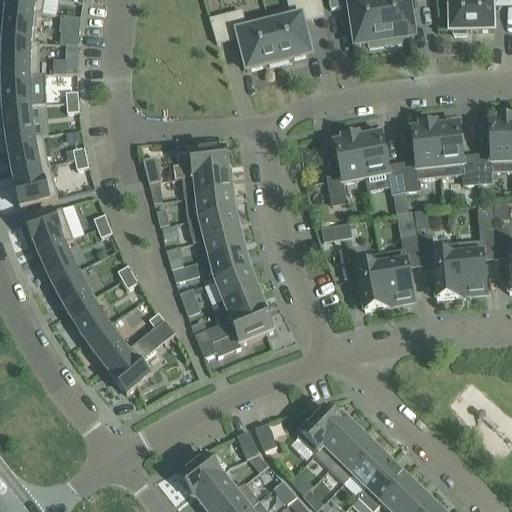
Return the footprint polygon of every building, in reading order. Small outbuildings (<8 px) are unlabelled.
[(8,0),(7,12),(43,17),(45,0),(8,0)] [(320,0),(298,0),(287,3),(292,22),(269,28),(279,66),(311,58),(303,26),(325,20),(320,0)] [(352,26),(355,50),(369,47),(370,51),(386,49),(378,0),(375,0),(359,2),(358,0),(328,0),(330,13),(343,11),(346,27),(352,26)] [(378,0),(386,49),(401,47),(401,43),(415,41),(411,17),(417,16),(415,0),(416,0),(378,0)] [(467,39),(467,35),(494,35),(493,10),(511,9),(511,0),(469,0),(469,3),(450,4),(450,35),(454,35),(454,39),(467,39)] [(7,12),(3,45),(40,47),(35,46),(38,17),(43,18),(43,17),(7,12)] [(217,48),(230,44),(239,42),(247,74),(279,66),(269,28),(247,33),(242,14),(209,22),(217,48)] [(79,50),(80,36),(62,34),(61,48),(79,50)] [(3,45),(2,79),(39,78),(40,47),(3,45)] [(66,59),(78,60),(79,50),(67,49),(66,59)] [(39,78),(2,79),(4,112),(31,110),(29,80),(39,80),(39,78)] [(67,107),(79,106),(78,96),(66,97),(67,107)] [(80,116),(79,106),(67,107),(68,117),(80,116)] [(31,110),(4,112),(7,145),(44,140),(44,139),(36,140),(34,140),(31,110)] [(511,121),(499,122),(499,126),(490,127),(491,159),(477,160),(479,188),(492,188),(492,177),(511,176),(511,121)] [(420,129),(421,133),(412,134),(416,167),(402,168),(406,196),(420,195),(419,184),(441,182),(436,132),(437,131),(436,127),(420,129)] [(459,129),(437,131),(436,132),(441,182),(464,179),(465,190),(479,188),(477,160),(463,161),(459,129)] [(328,183),(333,210),(347,207),(343,188),(366,183),(358,143),(359,143),(358,139),(343,142),(343,146),(335,148),(341,180),(328,183)] [(382,139),(359,143),(358,143),(366,183),(389,179),(393,199),(406,196),(402,168),(388,171),(382,139)] [(7,145),(13,178),(51,170),(50,169),(49,169),(44,140),(7,145)] [(75,164),(87,162),(85,152),(73,155),(75,164)] [(226,156),(226,153),(190,157),(193,182),(195,182),(195,181),(229,177),(227,157),(227,156),(226,156)] [(162,186),(156,161),(143,165),(150,189),(161,186),(162,186)] [(89,172),(87,162),(75,164),(78,174),(89,172)] [(51,170),(13,178),(16,190),(15,190),(21,212),(59,202),(51,170)] [(195,182),(193,182),(180,184),(182,204),(197,202),(233,197),(230,176),(229,177),(195,181),(195,182)] [(161,186),(150,189),(155,207),(163,206),(161,186)] [(235,217),(233,197),(197,202),(200,223),(235,217)] [(34,246),(39,258),(64,248),(74,244),(62,212),(26,226),(33,246),(34,246)] [(157,216),(160,230),(169,229),(166,214),(157,216)] [(205,245),(240,236),(235,217),(200,223),(205,245)] [(94,224),(97,233),(109,229),(105,219),(94,224)] [(109,229),(97,233),(101,242),(112,238),(109,229)] [(170,230),(161,231),(164,243),(172,242),(170,230)] [(336,231),(322,234),(325,248),(339,245),(336,231)] [(481,236),(483,257),(459,259),(458,259),(462,301),(463,301),(463,300),(487,297),(484,264),(497,263),(496,235),(481,236)] [(496,235),(497,263),(510,263),(510,298),(511,297),(511,253),(510,254),(510,235),(496,235)] [(245,256),(243,247),(240,236),(205,245),(211,265),(245,256)] [(417,242),(421,270),(434,269),(437,303),(462,301),(458,259),(459,259),(458,248),(433,250),(432,241),(417,242)] [(417,242),(403,245),(404,254),(380,258),(390,311),(391,310),(390,309),(414,305),(408,272),(421,270),(417,242)] [(64,248),(39,258),(52,287),(76,275),(64,248)] [(341,256),(346,283),(359,281),(365,315),(390,311),(380,258),(356,263),(354,254),(341,256)] [(216,286),(250,275),(245,256),(211,265),(216,286)] [(182,266),(170,270),(172,275),(173,274),(184,271),(182,266)] [(118,276),(123,285),(133,279),(128,270),(118,276)] [(76,275),(52,287),(53,288),(69,318),(92,304),(96,302),(80,273),(76,275)] [(258,293),(250,275),(216,286),(225,307),(258,293)] [(133,279),(123,285),(128,294),(138,287),(133,279)] [(195,293),(181,299),(187,314),(201,308),(195,293)] [(266,312),(258,293),(225,307),(232,325),(264,312),(264,313),(266,312)] [(92,304),(69,318),(86,345),(108,330),(92,304)] [(207,335),(195,340),(205,363),(217,358),(213,348),(236,338),(240,349),(273,335),(272,332),(273,332),(272,331),(264,313),(264,312),(232,325),(230,325),(208,335),(207,335)] [(156,333),(165,326),(159,318),(149,325),(156,333)] [(171,333),(165,326),(156,333),(162,341),(171,333)] [(106,371),(130,352),(112,327),(108,330),(86,345),(106,371)] [(131,351),(130,352),(106,371),(106,372),(114,382),(113,383),(127,399),(153,377),(131,351)] [(327,412),(301,438),(297,442),(315,460),(345,430),(344,429),(348,424),(342,418),(337,423),(329,414),(327,412)] [(364,439),(348,424),(344,429),(345,430),(315,460),(330,474),(364,439)] [(268,429),(256,434),(265,457),(278,452),(268,429)] [(249,464),(259,460),(260,459),(250,436),(238,441),(247,464),(249,464)] [(353,480),(353,479),(378,454),(364,439),(330,474),(345,488),(353,480)] [(368,494),(393,468),(378,454),(353,479),(353,480),(368,494)] [(184,494),(186,496),(188,495),(195,503),(196,502),(196,501),(222,480),(222,479),(207,460),(179,483),(180,484),(178,486),(179,488),(184,494)] [(269,471),(259,460),(249,464),(261,478),(269,471)] [(368,494),(382,508),(407,482),(393,468),(368,494)] [(299,477),(291,486),(304,500),(314,491),(299,477)] [(223,479),(222,479),(222,480),(196,501),(196,502),(204,511),(216,511),(237,496),(236,496),(223,479)] [(382,508),(386,511),(406,511),(422,496),(407,482),(382,508)] [(282,486),(274,494),(288,511),(297,503),(282,486)] [(251,511),(259,506),(245,488),(236,496),(237,496),(216,511),(251,511)] [(434,511),(436,510),(422,496),(406,511),(434,511)] [(307,511),(299,502),(291,508),(294,511),(307,511)]
